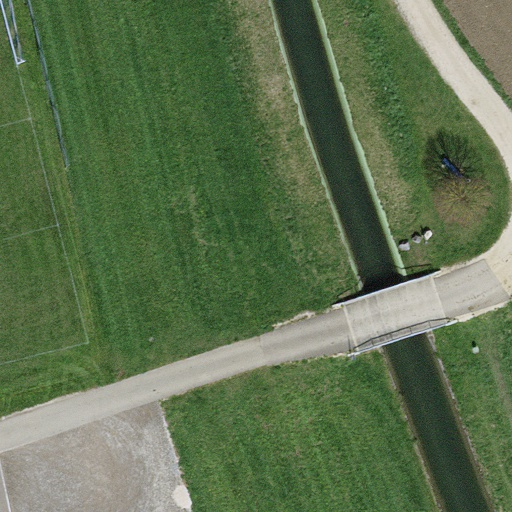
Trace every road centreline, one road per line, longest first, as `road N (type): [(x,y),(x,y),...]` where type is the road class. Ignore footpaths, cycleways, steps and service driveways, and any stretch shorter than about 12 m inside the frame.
road 1 (unclassified): [(495,274),(26,425)]
road 2 (track): [(412,0),(511,141)]
